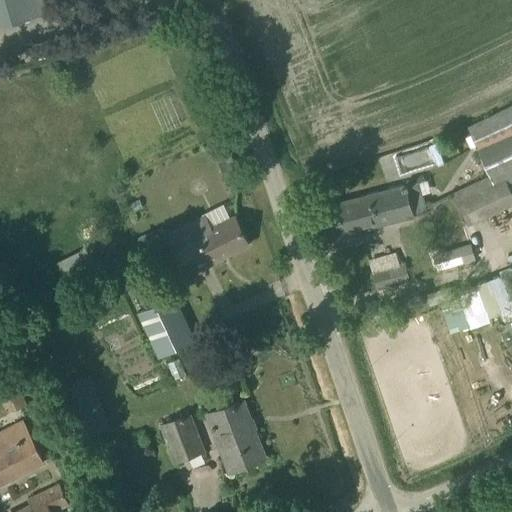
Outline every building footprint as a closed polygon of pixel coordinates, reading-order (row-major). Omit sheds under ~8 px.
[(0,0),(0,26),(47,12),(42,0),(0,0)] [(511,185),(511,106),(469,127),(473,136),(467,140),(472,148),(477,145),(490,175),(456,192),(471,224),(511,204),(511,192),(509,187),(511,185)] [(427,210),(419,183),(405,186),(320,208),(327,238),(413,215),(413,214),(427,210)] [(186,274),(249,245),(235,216),(210,228),(204,217),(188,225),(167,235),(139,248),(144,260),(150,257),(159,274),(180,263),(186,274)] [(397,251),(369,258),(372,271),(400,264),(397,251)] [(378,289),(410,280),(407,268),(406,263),(391,266),(373,271),(378,289)] [(511,264),(500,269),(502,275),(478,283),(489,317),(501,313),(502,316),(504,315),(506,321),(511,319),(511,264)] [(158,357),(170,351),(188,343),(167,298),(149,307),(137,313),(158,357)] [(110,426),(92,374),(54,387),(72,439),(110,426)] [(3,390),(15,411),(28,403),(16,383),(3,390)] [(230,471),(266,457),(244,400),(208,413),(230,471)] [(175,462),(205,450),(191,415),(161,427),(175,462)] [(0,484),(43,463),(22,422),(0,432),(0,484)] [(54,511),(69,504),(59,484),(28,498),(31,503),(14,511),(54,511)]
